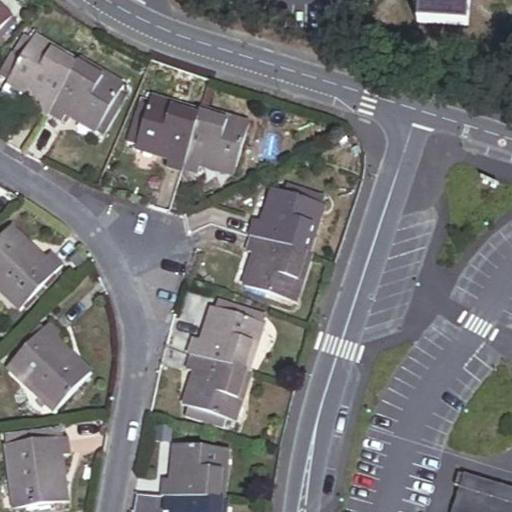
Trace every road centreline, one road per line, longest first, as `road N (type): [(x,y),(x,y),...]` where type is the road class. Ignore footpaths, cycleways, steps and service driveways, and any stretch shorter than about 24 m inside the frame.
road 1 (residential): [(304,511),(339,342),(417,113)]
road 2 (residential): [(109,511),(141,354),(118,272),(74,214),(0,159)]
road 3 (residential): [(417,113),(181,39),(98,0)]
